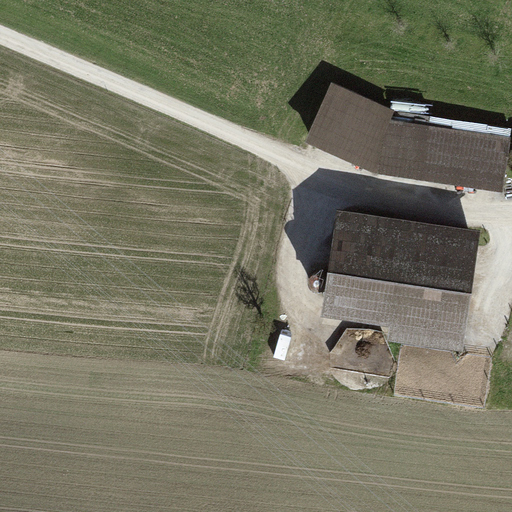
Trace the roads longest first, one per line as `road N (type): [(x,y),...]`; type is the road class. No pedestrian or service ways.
road 1 (track): [(0,35),(352,184),(511,215)]
road 2 (track): [(511,219),(479,353)]
